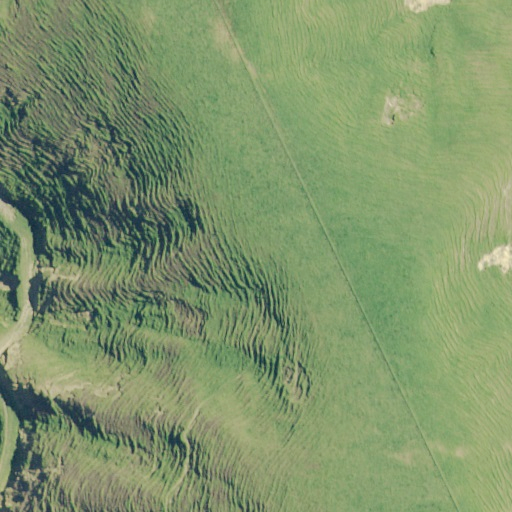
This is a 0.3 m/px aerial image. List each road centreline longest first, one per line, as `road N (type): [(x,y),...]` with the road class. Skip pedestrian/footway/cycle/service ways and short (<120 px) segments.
road 1 (track): [(0,171),(61,224),(46,277),(0,329)]
road 2 (track): [(0,370),(35,411),(7,511)]
